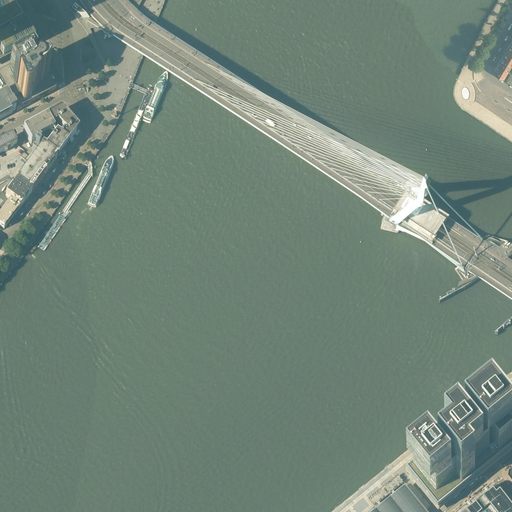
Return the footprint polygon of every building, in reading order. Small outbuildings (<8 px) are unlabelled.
[(0,0),(0,35),(21,24),(13,10),(10,5),(7,0),(0,0)] [(82,0),(83,2),(85,5),(87,7),(88,9),(89,10),(87,12),(86,12),(84,14),(79,9),(73,15),(80,25),(86,24),(90,27),(98,26),(132,18),(142,0),(82,0)] [(0,63),(19,54),(32,47),(29,41),(26,35),(27,35),(23,29),(21,30),(11,36),(8,37),(10,41),(0,46),(0,63)] [(161,53),(158,57),(157,62),(157,63),(157,65),(159,65),(160,65),(161,65),(165,61),(169,56),(171,53),(173,48),(174,45),(174,43),(173,42),(171,42),(170,42),(168,44),(165,47),(162,50),(161,53)] [(511,58),(504,54),(499,62),(508,67),(511,60),(511,58)] [(56,91),(45,72),(43,67),(37,56),(31,59),(32,59),(12,69),(0,75),(0,81),(16,111),(16,112),(22,109),(25,107),(25,108),(56,91)] [(504,74),(507,69),(508,67),(499,62),(494,70),(503,75),(504,74)] [(16,111),(0,81),(0,120),(11,115),(10,114),(16,111)] [(60,111),(47,118),(55,133),(67,143),(68,143),(78,131),(60,111)] [(31,127),(23,131),(23,132),(31,146),(36,142),(38,140),(41,145),(41,146),(44,148),(57,157),(57,158),(58,157),(59,156),(60,155),(60,154),(61,154),(68,143),(67,143),(55,133),(47,118),(31,127)] [(12,137),(0,143),(0,154),(16,146),(14,141),(16,140),(14,136),(12,138),(12,137)] [(28,157),(25,161),(44,176),(48,170),(49,169),(48,169),(49,168),(50,167),(51,165),(52,163),(53,164),(53,163),(57,158),(57,157),(44,148),(41,146),(41,145),(38,140),(36,142),(37,143),(35,145),(36,146),(34,149),(33,151),(31,153),(29,155),(28,157)] [(16,146),(0,154),(0,184),(11,178),(12,179),(13,179),(18,171),(21,167),(20,166),(25,161),(20,157),(24,152),(16,146)] [(44,176),(25,161),(20,166),(21,167),(18,171),(13,179),(31,193),(37,186),(36,186),(39,181),(40,181),(44,176)] [(31,193),(13,179),(12,179),(1,194),(20,208),(24,203),(22,203),(24,201),(25,199),(26,199),(26,198),(26,197),(28,198),(31,193)] [(422,197),(412,182),(407,186),(382,222),(380,230),(398,234),(422,197)] [(0,227),(4,230),(20,208),(1,194),(0,193),(0,227)] [(511,243),(488,235),(455,270),(463,282),(463,286),(463,289),(466,288),(467,290),(511,257),(511,243)] [(511,391),(495,406),(502,415),(511,426),(511,391)] [(417,464),(407,473),(431,503),(438,511),(446,505),(467,488),(478,479),(508,455),(511,451),(511,433),(497,415),(490,405),(468,423),(458,431),(447,440),(435,449),(429,455),(417,464)] [(384,497),(393,491),(392,489),(400,483),(398,480),(400,479),(398,476),(379,490),(384,497)] [(424,511),(423,511),(423,510),(421,508),(417,504),(411,495),(407,491),(404,487),(376,510),(372,511),(424,511)] [(491,488),(461,511),(511,511),(511,509),(496,489),(491,488)]
